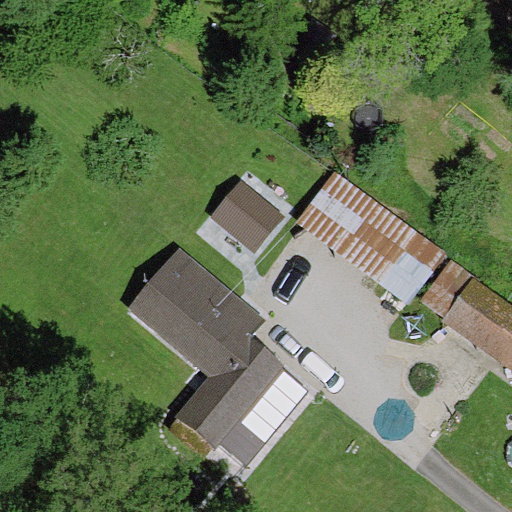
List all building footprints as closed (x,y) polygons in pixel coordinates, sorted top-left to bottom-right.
[(382,0),(362,0),(377,9),(382,0)] [(332,174),(295,225),(309,235),(379,286),(402,253),(415,235),(332,174)] [(221,216),(268,253),(300,212),(254,175),(221,216)] [(443,256),(415,235),(402,253),(430,274),(443,256)] [(477,282),(450,263),(420,305),(447,324),(474,285),(477,282)] [(230,312),(175,266),(134,316),(218,385),(186,423),(231,460),(294,384),(247,345),(256,333),(230,312)] [(511,312),(474,285),(447,324),(496,360),(511,371),(511,312)]
